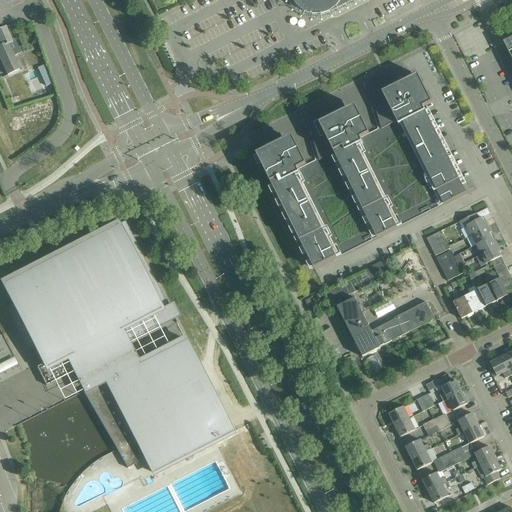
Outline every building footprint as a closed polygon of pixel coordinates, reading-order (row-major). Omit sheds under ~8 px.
[(292,0),(293,1),(297,7),(298,8),(304,12),(305,13),(312,15),(313,15),(321,15),(322,15),(329,13),(334,10),(354,0),(292,0)] [(5,27),(0,29),(0,46),(0,59),(1,62),(8,76),(20,71),(19,70),(20,70),(17,62),(16,62),(13,57),(12,56),(19,53),(14,42),(12,42),(5,27)] [(405,71),(370,89),(376,109),(376,111),(377,113),(377,115),(378,118),(379,120),(379,122),(380,125),(381,128),(381,129),(397,122),(399,126),(403,123),(425,112),(424,108),(409,80),(405,71)] [(322,113),(307,120),(310,129),(313,140),(313,142),(314,144),(315,147),(316,149),(316,151),(317,154),(318,156),(318,158),(319,161),(334,153),(336,156),(356,147),(363,144),(361,140),(361,139),(360,138),(347,111),(346,110),(342,102),(341,103),(322,113)] [(425,112),(403,123),(444,204),(466,193),(463,186),(439,140),(425,112)] [(280,134),(253,147),(257,156),(262,165),(273,188),(296,177),(299,176),(300,175),(298,171),(298,170),(298,169),(284,143),(280,134)] [(356,147),(336,156),(376,237),(377,238),(397,228),(397,227),(356,147)] [(296,177),(273,188),(304,249),(314,269),(315,269),(337,258),(336,258),(307,198),(296,177)] [(467,227),(472,236),(488,228),(485,222),(484,222),(482,218),(479,220),(476,214),(459,222),(463,229),(467,227)] [(90,389),(83,393),(100,422),(103,421),(111,433),(108,435),(111,441),(127,469),(138,463),(131,450),(139,446),(154,474),(231,434),(214,401),(216,400),(185,339),(138,364),(127,344),(175,320),(125,222),(8,282),(4,285),(14,305),(6,309),(26,348),(34,344),(44,364),(36,368),(46,386),(79,369),(82,374),(81,374),(80,375),(80,376),(80,377),(80,378),(80,379),(81,380),(82,380),(83,381),(84,381),(84,380),(85,380),(90,389)] [(472,236),(476,245),(492,238),(490,234),(491,233),(488,228),(472,236)] [(427,239),(429,244),(444,237),(441,232),(427,239)] [(429,244),(432,250),(446,242),(444,237),(429,244)] [(476,245),(481,255),(497,247),(495,241),(494,242),(492,238),(476,245)] [(446,242),(432,250),(435,256),(450,249),(446,242)] [(497,247),(481,255),(485,265),(491,262),(497,259),(500,258),(501,257),(499,253),(500,253),(497,247)] [(436,258),(439,264),(454,257),(451,251),(436,258)] [(439,264),(442,270),(456,262),(454,257),(439,264)] [(500,258),(497,259),(491,262),(494,267),(503,263),(500,258)] [(442,270),(445,275),(459,268),(456,262),(442,270)] [(494,267),(497,272),(506,268),(503,263),(494,267)] [(459,268),(445,275),(448,281),(462,274),(459,268)] [(497,272),(499,278),(509,273),(506,268),(497,272)] [(333,290),(339,301),(372,284),(366,273),(333,290)] [(510,276),(509,273),(499,278),(500,279),(502,283),(511,279),(510,276)] [(464,279),(457,282),(451,284),(453,288),(465,282),(464,279)] [(500,279),(488,285),(496,302),(508,296),(505,289),(502,283),(500,279)] [(511,279),(502,283),(505,289),(511,285),(511,279)] [(359,291),(362,298),(376,291),(372,285),(359,291)] [(488,285),(476,291),(485,308),(496,302),(488,285)] [(470,294),(465,297),(473,313),(485,308),(476,291),(474,287),(468,290),(470,294)] [(473,313),(465,297),(453,302),(461,319),(473,313)] [(337,308),(351,336),(362,358),(380,349),(380,347),(435,320),(431,313),(426,302),(395,318),(395,319),(371,331),(355,299),(337,308)] [(388,304),(377,308),(379,315),(390,312),(388,304)] [(511,352),(502,358),(511,376),(511,375),(511,352)] [(0,364),(0,373),(17,365),(14,357),(0,364)] [(511,376),(502,358),(490,364),(497,377),(503,374),(505,379),(511,376)] [(440,397),(443,402),(462,392),(456,381),(442,388),(445,395),(440,397)] [(462,392),(443,402),(442,403),(448,414),(468,404),(462,392)] [(428,395),(423,398),(428,410),(434,407),(428,395)] [(428,410),(423,398),(417,401),(423,412),(428,410)] [(389,414),(395,426),(410,419),(404,407),(389,414)] [(445,414),(434,420),(437,426),(448,420),(445,414)] [(458,436),(464,433),(479,426),(473,414),(458,421),(462,428),(456,431),(458,436)] [(410,419),(395,426),(401,438),(415,430),(410,419)] [(423,425),(426,432),(437,426),(434,420),(423,425)] [(448,420),(437,426),(440,432),(451,426),(448,420)] [(437,426),(426,432),(429,437),(440,432),(437,426)] [(479,426),(464,433),(470,444),(485,437),(479,426)] [(459,436),(449,440),(452,447),(462,444),(459,436)] [(420,440),(406,448),(412,459),(426,452),(431,450),(428,445),(424,447),(420,440)] [(461,447),(450,453),(453,459),(464,453),(461,447)] [(481,466),(495,459),(489,447),(475,454),(478,461),(472,464),(474,469),(481,466)] [(426,452),(412,459),(418,471),(432,464),(426,452)] [(433,462),(436,467),(453,459),(450,453),(433,462)] [(464,453),(453,459),(456,465),(467,459),(464,453)] [(453,459),(436,467),(439,473),(456,465),(453,459)] [(495,459),(481,466),(487,477),(484,478),(488,485),(500,479),(497,472),(501,470),(495,459)] [(437,473),(422,481),(428,492),(443,485),(447,483),(445,478),(440,480),(437,473)] [(443,485),(428,492),(434,504),(449,497),(445,490),(450,488),(448,483),(447,483),(443,485)] [(472,483),(467,486),(469,492),(475,489),(472,483)]
